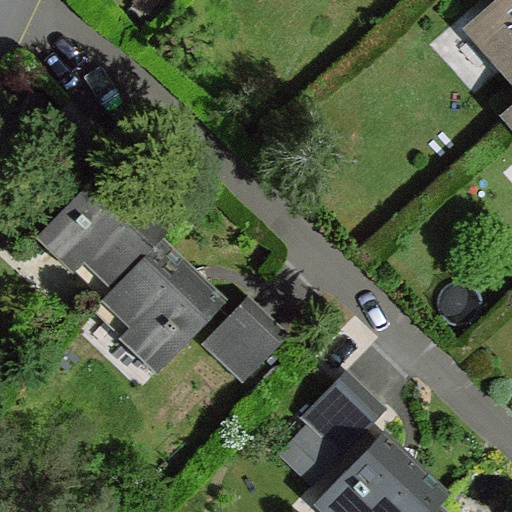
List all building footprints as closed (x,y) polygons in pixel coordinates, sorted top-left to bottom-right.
[(511,0),(505,0),(476,26),(511,65),(511,0)] [(68,106),(27,148),(67,186),(108,143),(68,106)] [(89,256),(118,283),(156,244),(166,233),(101,171),(43,233),(79,267),(89,256)] [(136,322),(127,333),(162,368),(222,306),(156,244),(118,283),(107,294),(136,322)] [(247,379),(288,336),(248,298),(231,316),(206,341),(247,379)] [(346,372),(305,415),(344,453),(386,410),(346,372)] [(334,456),(308,431),(288,452),(314,477),(334,456)] [(431,511),(433,510),(444,499),(380,437),(321,498),(334,511),(431,511)]
